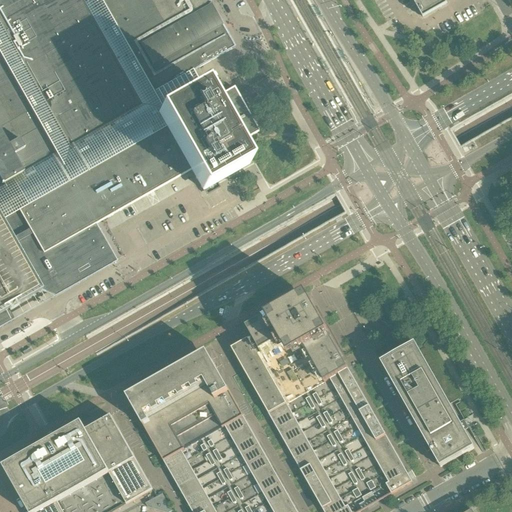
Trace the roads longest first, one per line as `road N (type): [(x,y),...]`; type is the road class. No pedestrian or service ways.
road 1 (tertiary): [(366,167),(0,379)]
road 2 (secondary): [(387,205),(502,398)]
road 3 (tertiary): [(60,384),(245,283)]
road 4 (secondary): [(273,0),(366,167)]
road 5 (residential): [(60,384),(118,398),(226,340)]
road 6 (secondary): [(511,331),(430,181)]
road 7 (secondary): [(407,140),(323,0)]
road 8 (tertiary): [(245,283),(387,205)]
road 9 (secondary): [(511,79),(407,140)]
